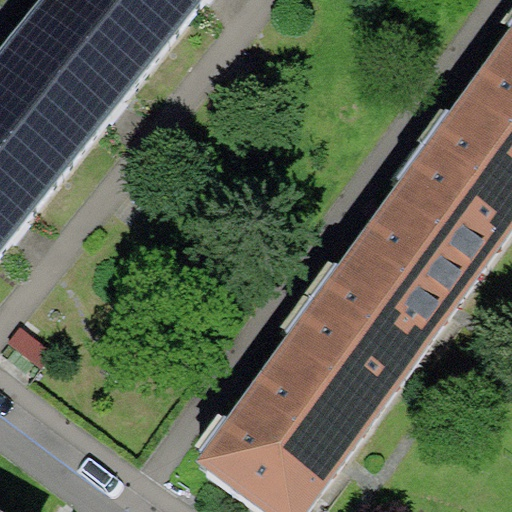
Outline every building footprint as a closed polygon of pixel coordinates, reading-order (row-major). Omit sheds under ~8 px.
[(100,134),(168,49),(107,0),(62,0),(0,77),(0,129),(62,180),(100,134)] [(107,0),(168,49),(195,15),(207,0),(107,0)] [(511,57),(481,100),(453,139),(462,146),(441,175),(511,227),(511,57)] [(0,257),(1,256),(62,180),(0,129),(0,257)] [(419,205),(409,198),(369,253),(341,291),(351,298),(330,328),(404,383),(511,234),(511,227),(441,175),(419,205)] [(308,358),(298,351),(258,406),(231,443),(240,450),(216,483),(255,511),(309,511),(404,383),(330,328),(308,358)]
